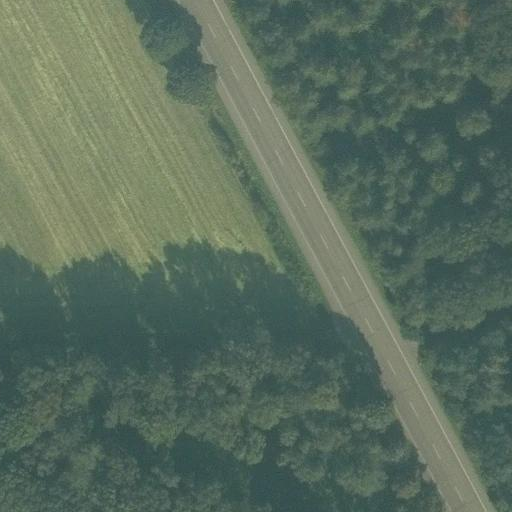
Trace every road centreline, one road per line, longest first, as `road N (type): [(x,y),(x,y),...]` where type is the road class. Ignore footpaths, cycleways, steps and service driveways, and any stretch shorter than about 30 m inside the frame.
road 1 (primary): [(470,511),(195,0)]
road 2 (track): [(0,334),(374,333)]
road 3 (track): [(511,307),(451,331),(374,333)]
